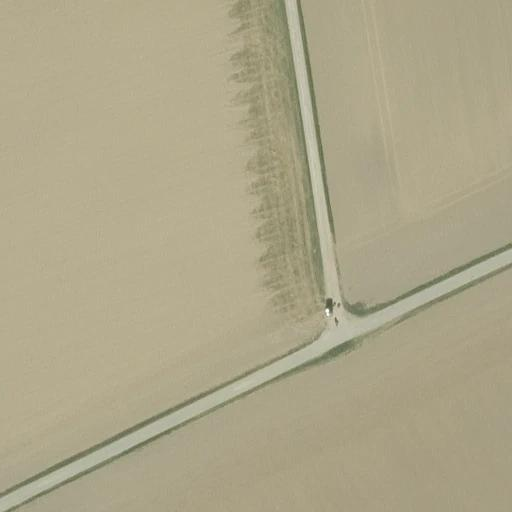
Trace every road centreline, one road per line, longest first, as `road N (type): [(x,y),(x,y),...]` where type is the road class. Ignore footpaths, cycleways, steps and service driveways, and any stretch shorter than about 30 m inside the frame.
road 1 (track): [(511,272),(0,511)]
road 2 (track): [(282,0),(338,357)]
